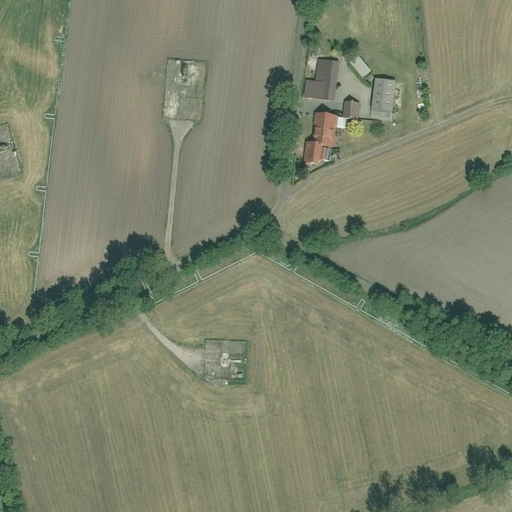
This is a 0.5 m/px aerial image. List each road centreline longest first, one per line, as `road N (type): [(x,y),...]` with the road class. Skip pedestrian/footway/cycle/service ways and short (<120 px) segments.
road 1 (residential): [(266,224),(0,357)]
road 2 (residential): [(266,224),(511,368)]
road 3 (track): [(284,196),(331,168),(499,101)]
road 4 (residential): [(307,0),(284,196),(266,224)]
